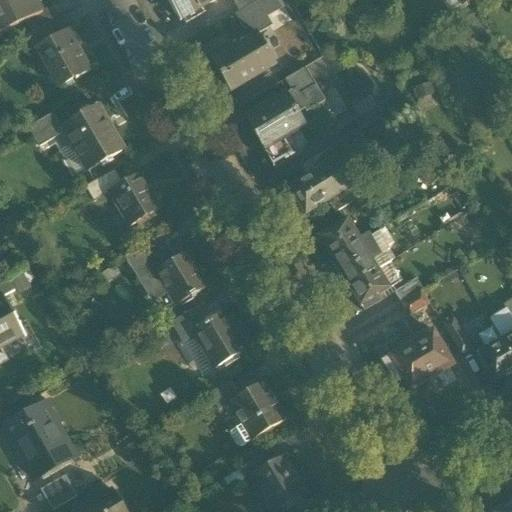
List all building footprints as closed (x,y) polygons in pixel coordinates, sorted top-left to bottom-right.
[(0,0),(0,34),(22,24),(25,22),(42,14),(42,12),(35,0),(0,0)] [(167,0),(180,21),(216,0),(167,0)] [(266,19),(256,3),(261,0),(230,0),(238,13),(234,16),(248,40),(257,35),(257,36),(271,28),(266,19)] [(261,0),(256,3),(266,19),(285,8),(279,0),(261,0)] [(444,0),(441,0),(451,17),(468,7),(466,4),(463,5),(462,5),(451,12),(444,0)] [(444,0),(451,12),(462,5),(463,5),(466,4),(472,0),(444,0)] [(42,14),(25,22),(31,34),(46,25),(53,22),(47,10),(42,12),(42,14)] [(476,19),(462,27),(469,39),(483,30),(476,19)] [(54,40),(46,25),(31,34),(27,36),(35,50),(38,48),(54,40)] [(38,48),(60,86),(75,78),(76,80),(90,72),(77,48),(81,46),(72,30),(54,40),(38,48)] [(211,62),(229,93),(275,67),(257,36),(257,35),(248,40),(211,62)] [(56,88),(60,86),(38,48),(35,50),(56,88)] [(324,58),(335,76),(346,70),(335,51),(324,58)] [(304,70),(317,91),(318,90),(337,79),(335,76),(324,58),(304,70)] [(293,93),(287,96),(296,112),(303,108),(306,113),(325,101),(318,90),(317,91),(304,70),(285,81),(293,93)] [(414,88),(418,100),(436,95),(432,83),(414,88)] [(305,127),(296,112),(287,96),(286,95),(245,119),(273,167),(294,155),(285,139),(299,131),(305,127)] [(350,109),(356,119),(375,107),(369,97),(350,109)] [(356,119),(353,121),(360,132),(391,113),(384,101),(375,107),(356,119)] [(86,169),(88,172),(124,151),(98,106),(62,127),(72,144),(86,169)] [(29,128),(40,147),(61,135),(49,117),(29,128)] [(308,146),(299,131),(285,139),(294,155),(308,146)] [(75,175),(86,169),(72,144),(60,151),(75,175)] [(300,168),(306,178),(335,160),(337,159),(331,149),(300,168)] [(288,189),(305,217),(328,203),(348,190),(352,188),(335,160),(306,178),(288,189)] [(85,187),(94,203),(110,193),(110,192),(123,185),(114,170),(85,187)] [(110,193),(130,227),(159,210),(138,175),(123,185),(110,192),(110,193)] [(328,203),(335,214),(355,201),(348,190),(328,203)] [(331,260),(334,258),(360,242),(347,220),(318,237),(331,260)] [(381,255),(385,252),(390,250),(394,244),(384,228),(370,236),(381,255)] [(334,258),(350,285),(377,269),(390,261),(385,252),(381,255),(370,236),(360,242),(334,258)] [(125,258),(131,269),(160,251),(153,241),(125,258)] [(164,286),(177,306),(190,298),(191,300),(196,297),(195,295),(207,288),(206,287),(186,255),(187,254),(186,253),(168,264),(160,251),(131,269),(148,296),(164,286)] [(377,269),(389,290),(402,282),(390,261),(377,269)] [(389,290),(377,269),(350,285),(347,287),(360,308),(361,307),(364,312),(382,300),(379,296),(389,290)] [(23,274),(10,280),(18,295),(31,288),(23,274)] [(0,283),(0,298),(4,297),(5,297),(15,292),(8,279),(0,283)] [(394,294),(400,304),(421,291),(415,281),(394,294)] [(429,305),(421,291),(400,304),(408,317),(429,305)] [(0,343),(23,331),(5,297),(4,297),(0,298),(0,343)] [(506,311),(511,320),(511,300),(503,306),(506,311)] [(171,324),(181,340),(194,332),(193,331),(207,323),(198,308),(171,324)] [(492,328),(500,342),(511,336),(507,329),(511,325),(511,320),(506,311),(489,321),(493,327),(492,328)] [(205,352),(216,369),(245,352),(222,314),(207,323),(193,331),(194,332),(205,352)] [(442,325),(461,356),(472,350),(454,319),(442,325)] [(478,336),(486,350),(500,342),(492,328),(478,336)] [(385,329),(364,342),(377,362),(397,350),(385,329)] [(193,359),(205,352),(194,332),(181,340),(193,359)] [(403,379),(410,392),(413,395),(416,397),(420,397),(424,396),(427,393),(429,390),(429,386),(427,382),(452,368),(432,333),(382,363),(395,384),(403,379)] [(511,334),(511,336),(500,342),(511,361),(511,334)] [(511,373),(511,361),(500,342),(486,350),(478,355),(483,364),(479,366),(490,385),(494,383),(495,383),(511,373)] [(150,355),(136,347),(130,358),(144,366),(150,355)] [(208,395),(216,406),(238,392),(231,381),(208,395)] [(241,426),(251,442),(286,421),(263,383),(240,396),(238,392),(216,406),(219,411),(233,402),(246,423),(241,426)] [(24,463),(34,481),(62,465),(58,458),(69,449),(55,425),(61,421),(50,402),(6,427),(26,461),(24,463)] [(242,448),(251,442),(241,426),(232,432),(230,437),(236,446),(242,448)] [(143,456),(135,442),(119,451),(127,465),(143,456)] [(239,469),(246,481),(249,479),(254,476),(254,475),(269,465),(263,455),(239,469)] [(261,499),(269,511),(277,511),(307,494),(284,456),(269,465),(254,475),(254,476),(267,496),(261,499)] [(229,491),(246,481),(239,469),(222,480),(229,491)] [(254,476),(249,479),(261,499),(267,496),(254,476)] [(52,511),(77,498),(65,477),(40,491),(52,511)] [(124,511),(112,491),(76,511),(124,511)] [(511,511),(511,502),(496,511),(511,511)]
